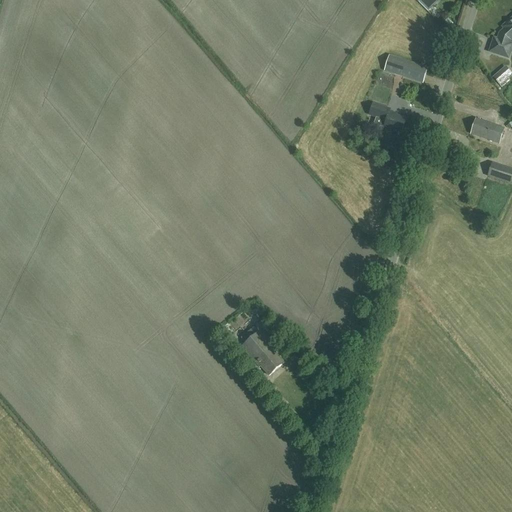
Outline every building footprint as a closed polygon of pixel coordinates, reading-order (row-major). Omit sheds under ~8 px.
[(418,0),(419,0),(428,10),(437,0),(418,0)] [(511,18),(503,27),(505,29),(500,33),(498,40),(494,38),(490,52),(508,58),(511,44),(509,43),(510,40),(511,38),(511,18)] [(423,84),(428,69),(389,57),(384,72),(423,84)] [(494,79),(501,87),(509,80),(506,77),(510,74),(506,69),(494,79)] [(392,131),(401,134),(406,119),(395,116),(395,114),(386,111),(387,109),(373,105),(369,116),(382,120),(380,127),(386,129),(385,131),(391,133),(392,131)] [(499,143),(504,128),(476,119),(471,134),(499,143)] [(511,169),(492,163),(488,176),(511,183),(511,169)] [(229,350),(236,343),(223,327),(216,334),(229,350)] [(268,376),(284,363),(276,353),(277,352),(259,331),(241,347),(258,367),(260,366),(268,376)]
